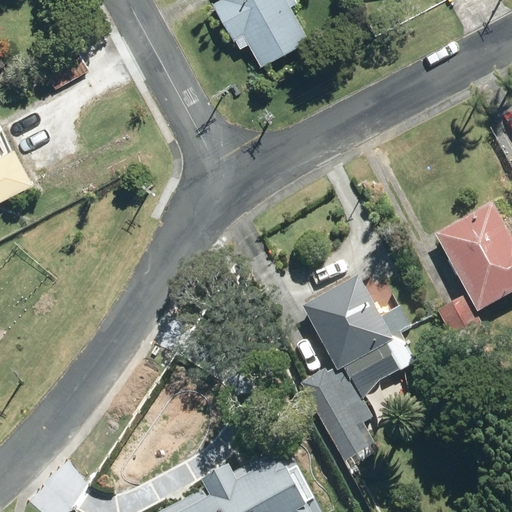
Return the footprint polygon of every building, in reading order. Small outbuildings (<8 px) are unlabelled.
[(234,0),(218,8),(237,46),(240,44),(244,53),(254,48),(265,71),(313,47),(295,11),(301,8),(296,0),(234,0)] [(80,54),(54,70),(65,89),(92,73),(80,54)] [(0,158),(0,209),(38,190),(19,154),(2,162),(0,158)] [(440,237),(483,313),(511,297),(511,231),(497,205),(440,237)] [(357,246),(377,221),(361,208),(341,234),(357,246)] [(404,334),(415,328),(404,308),(385,318),(362,277),(306,308),(339,369),(331,373),(329,371),(303,386),(335,445),(363,430),(361,428),(376,420),(354,381),(397,357),(401,366),(411,360),(407,351),(412,349),(404,334)] [(469,298),(442,313),(455,339),(483,324),(469,298)] [(330,511),(307,466),(299,470),(292,456),(244,480),(240,471),(236,464),(207,479),(212,488),(217,497),(187,511),(330,511)]
